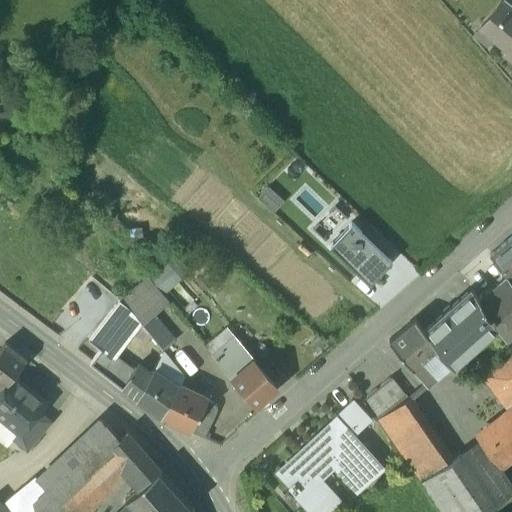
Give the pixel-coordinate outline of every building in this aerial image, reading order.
[(511,12),(500,2),(480,27),(492,37),(508,51),(505,55),(511,60),(511,12)] [(492,37),(480,27),(474,33),(487,44),(492,37)] [(370,283),(391,260),(387,257),(362,232),(351,223),(330,245),(370,283)] [(371,223),(362,232),(387,257),(396,247),(371,223)] [(511,239),(511,237),(490,254),(508,276),(510,278),(511,276),(511,239)] [(147,277),(161,295),(180,277),(167,261),(147,277)] [(480,299),(479,299),(484,307),(483,308),(496,326),(505,337),(511,331),(511,281),(510,278),(508,276),(480,299)] [(147,277),(120,299),(131,312),(139,323),(141,326),(149,320),(168,303),(161,295),(147,277)] [(472,288),(424,331),(437,347),(446,358),(452,365),(496,326),(483,308),(484,307),(479,299),(480,299),(472,288)] [(118,300),(88,340),(99,349),(112,359),(112,358),(139,323),(131,312),(118,300)] [(424,331),(414,319),(389,340),(412,368),(422,360),(437,347),(424,331)] [(174,340),(156,320),(152,323),(149,320),(141,326),(161,350),(174,340)] [(212,357),(188,328),(180,334),(202,365),(212,357)] [(226,330),(205,348),(230,380),(251,362),(226,330)] [(6,343),(0,349),(0,386),(1,387),(2,388),(13,375),(14,375),(27,360),(6,343)] [(437,347),(422,360),(431,370),(446,358),(437,347)] [(112,359),(99,349),(90,362),(122,388),(131,371),(112,358),(112,359)] [(511,350),(482,374),(498,396),(511,384),(511,380),(509,377),(511,374),(511,350)] [(431,370),(422,360),(413,367),(427,384),(436,376),(431,370)] [(251,362),(230,380),(253,406),(274,387),(251,362)] [(148,378),(134,368),(131,371),(122,388),(135,398),(162,416),(176,387),(151,371),(148,378)] [(511,374),(509,377),(511,380),(511,384),(498,396),(510,412),(511,410),(511,374)] [(14,375),(13,375),(2,388),(1,387),(0,387),(0,416),(19,432),(20,433),(38,411),(45,402),(14,375)] [(392,376),(365,397),(379,417),(407,397),(392,376)] [(206,400),(177,386),(176,387),(162,416),(188,430),(196,414),(198,415),(204,402),(206,400)] [(407,397),(379,417),(421,479),(454,456),(411,395),(407,397)] [(369,420),(352,401),(334,417),(336,419),(351,436),(369,420)] [(204,402),(198,415),(196,414),(188,430),(202,436),(205,430),(213,413),(214,411),(213,406),(210,405),(204,402)] [(511,410),(510,412),(477,437),(479,440),(498,466),(511,455),(511,410)] [(38,411),(20,433),(19,432),(14,438),(27,449),(50,421),(38,411)] [(103,418),(66,452),(64,449),(59,453),(62,456),(37,479),(47,491),(54,499),(108,448),(119,439),(103,418)] [(336,419),(280,470),(292,482),(288,485),(295,492),(296,491),(315,511),(323,511),(337,499),(318,478),(337,461),(350,475),(347,478),(357,489),(380,468),(351,436),(336,419)] [(119,439),(108,448),(128,469),(146,452),(127,431),(119,439)] [(454,456),(421,479),(444,511),(483,511),(482,511),(511,490),(511,485),(498,466),(479,440),(454,456)] [(108,448),(57,497),(71,511),(81,511),(124,472),(128,469),(108,448)] [(194,506),(146,452),(128,469),(124,472),(137,487),(124,499),(130,507),(134,511),(180,511),(190,508),(194,506)] [(47,491),(34,504),(35,511),(40,511),(54,499),(47,491)] [(11,511),(0,497),(0,511),(11,511)] [(54,499),(40,511),(71,511),(57,497),(54,499)]
